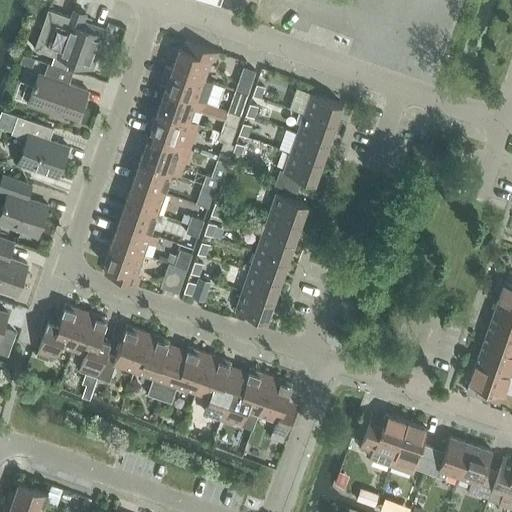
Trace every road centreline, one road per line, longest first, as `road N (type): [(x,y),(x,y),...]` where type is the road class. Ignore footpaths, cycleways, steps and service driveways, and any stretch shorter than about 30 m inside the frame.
road 1 (residential): [(157,5),(504,125)]
road 2 (residential): [(328,364),(65,269)]
road 3 (residential): [(65,269),(157,5)]
road 4 (residential): [(198,511),(30,449),(0,453)]
road 5 (residential): [(511,426),(328,364)]
road 6 (residential): [(328,364),(272,511)]
